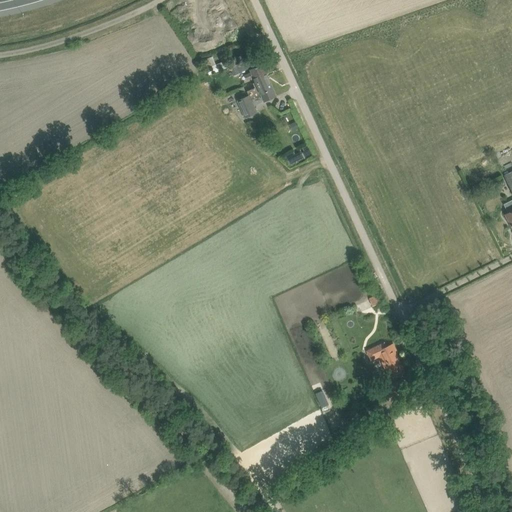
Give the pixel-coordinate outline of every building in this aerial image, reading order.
[(209,56),(217,54),(216,46),(207,48),(209,56)] [(226,60),(216,64),(213,56),(205,59),(204,56),(199,59),(200,61),(203,65),(205,69),(207,68),(210,75),(229,68),(226,60)] [(233,75),(248,69),(245,61),(230,68),(233,75)] [(253,83),(268,77),(263,64),(250,70),(251,71),(248,72),(248,73),(244,74),(247,80),(251,78),(253,83)] [(237,100),(245,117),(258,112),(252,99),(261,95),(264,101),(276,96),(268,77),(253,83),(255,87),(247,91),(249,96),(237,100)] [(299,113),(291,116),(294,122),(301,119),(299,113)] [(294,151),(285,156),(290,165),(299,161),(294,151)] [(486,187),(489,193),(504,187),(501,180),(486,187)] [(376,294),(369,298),(372,304),(379,301),(378,297),(376,294)] [(394,377),(393,377),(403,372),(393,351),(395,350),(392,344),(386,347),(384,343),(367,351),(371,360),(383,354),(390,369),(386,371),(390,379),(394,377)] [(336,366),(343,370),(346,365),(340,360),(336,366)] [(337,373),(337,374),(337,375),(337,377),(338,378),(339,378),(340,379),(342,379),(343,378),(344,377),(344,376),(345,375),(345,374),(344,373),(343,372),(342,371),(341,371),(340,371),(339,371),(338,372),(337,373)] [(385,387),(390,398),(404,392),(400,380),(385,387)] [(387,401),(382,390),(378,392),(382,403),(387,401)] [(417,423),(421,431),(433,426),(429,418),(417,423)]
